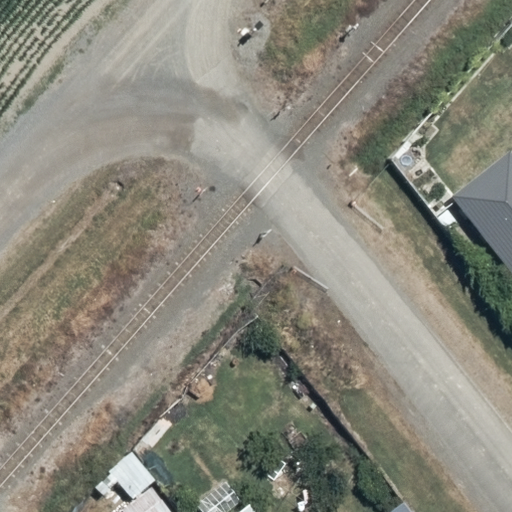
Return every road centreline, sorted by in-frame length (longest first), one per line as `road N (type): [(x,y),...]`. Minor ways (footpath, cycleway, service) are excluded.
road 1 (unclassified): [(511,485),(299,208),(124,45)]
road 2 (unknown): [(0,234),(124,45),(170,0)]
